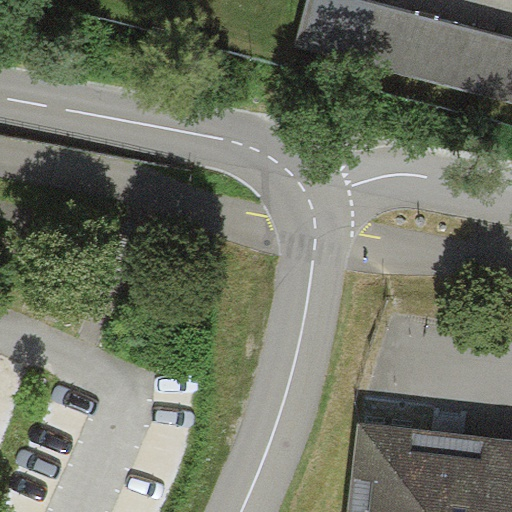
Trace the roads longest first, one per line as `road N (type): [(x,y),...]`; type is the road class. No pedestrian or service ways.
road 1 (residential): [(0,99),(224,138),(280,162),(307,197)]
road 2 (residential): [(307,197),(314,260),(293,361),(239,511)]
road 3 (residential): [(307,197),(387,174),(511,191)]
